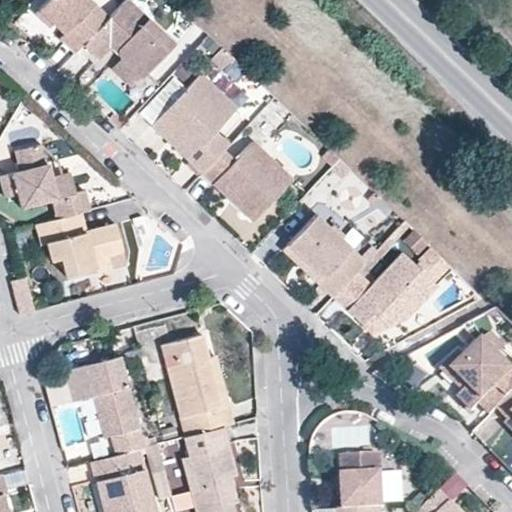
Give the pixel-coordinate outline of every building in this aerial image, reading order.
[(59,38),(74,53),(82,45),(108,17),(89,0),(45,0),(38,9),(53,24),(64,34),(59,38)] [(123,0),(108,17),(82,45),(97,60),(108,48),(113,42),(121,49),(115,55),(138,78),(172,42),(127,0),(123,0)] [(49,28),(53,24),(38,9),(34,14),(49,28)] [(113,42),(108,48),(115,55),(121,49),(113,42)] [(232,55),(220,44),(209,55),(221,66),(232,55)] [(129,88),(138,78),(115,55),(105,64),(129,88)] [(156,118),(188,84),(173,69),(136,109),(150,123),(156,118)] [(185,156),(202,173),(223,152),(228,146),(213,131),(235,108),(199,73),(188,84),(156,118),(191,151),(185,156)] [(150,123),(185,156),(191,151),(156,118),(150,123)] [(223,152),(202,173),(215,184),(219,179),(242,200),(237,205),(253,221),(293,180),(254,143),(235,162),(223,152)] [(78,214),(89,211),(82,189),(74,191),(68,173),(50,178),(43,179),(41,171),(46,165),(41,145),(18,151),(23,171),(2,177),(8,198),(18,195),(21,208),(52,199),(58,219),(78,214)] [(43,179),(50,178),(46,165),(41,171),(43,179)] [(219,179),(215,184),(237,205),(242,200),(219,179)] [(120,252),(114,226),(84,234),(78,214),(58,219),(35,225),(40,245),(46,244),(51,261),(61,258),(63,268),(66,276),(94,269),(91,260),(120,252)] [(316,282),(333,297),(357,271),(366,262),(342,239),(330,228),(316,214),(288,243),(322,275),(316,282)] [(396,240),(410,226),(404,220),(391,235),(396,240)] [(330,228),(342,239),(346,233),(335,223),(330,228)] [(282,249),(316,282),(322,275),(288,243),(282,249)] [(434,282),(451,264),(433,247),(416,265),(403,253),(372,285),(357,271),(333,297),(360,324),(371,312),(386,327),(407,317),(436,284),(434,282)] [(124,264),(120,252),(91,260),(94,269),(94,272),(124,264)] [(61,258),(51,261),(63,268),(61,258)] [(223,426),(234,423),(229,404),(220,407),(208,357),(202,334),(161,344),(186,437),(223,426)] [(497,407),(511,391),(511,369),(481,340),(463,358),(457,351),(444,364),(467,386),(457,397),(471,410),(478,404),(489,415),(497,407)] [(220,407),(229,404),(216,355),(208,357),(220,407)] [(145,448),(122,357),(65,371),(73,400),(92,396),(103,437),(111,435),(116,456),(142,449),(145,448)] [(511,391),(497,407),(508,418),(511,421),(511,391)] [(237,474),(223,426),(186,437),(184,437),(189,455),(198,488),(190,490),(195,511),(234,511),(232,502),(226,503),(220,478),(231,476),(237,474)] [(116,456),(93,462),(105,511),(158,511),(142,449),(116,456)] [(198,488),(189,455),(182,457),(190,490),(198,488)] [(380,511),(384,511),(379,456),(338,458),(341,511),(380,511)] [(0,511),(12,511),(2,473),(0,474),(0,511)] [(238,501),(231,476),(220,478),(226,503),(232,502),(238,501)] [(169,496),(174,511),(192,506),(187,490),(169,496)] [(457,511),(438,494),(420,511),(457,511)]
